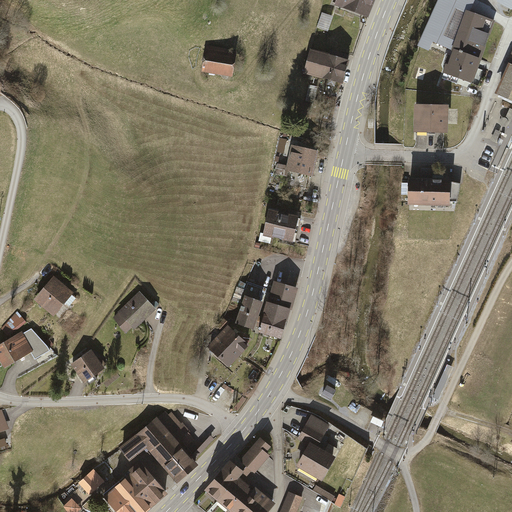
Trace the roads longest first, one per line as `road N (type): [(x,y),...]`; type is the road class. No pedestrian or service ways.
road 1 (primary): [(271,391),(309,305),(345,151)]
road 2 (residential): [(241,432),(212,409),(178,398),(0,397)]
road 3 (unclassified): [(345,151),(461,152),(511,36)]
road 4 (residential): [(401,457),(431,431),(511,263)]
road 5 (primary): [(345,151),(390,0)]
road 6 (residential): [(271,391),(325,409),(401,457)]
road 7 (track): [(202,87),(236,80),(301,0)]
road 8 (residential): [(0,104),(21,130),(7,221)]
